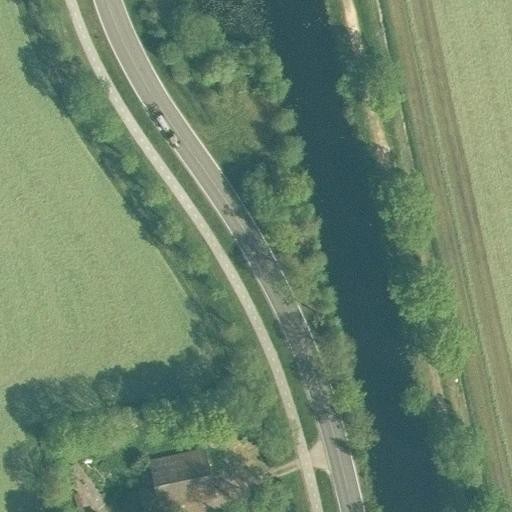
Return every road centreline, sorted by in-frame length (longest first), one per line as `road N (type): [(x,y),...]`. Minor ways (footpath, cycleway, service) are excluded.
road 1 (primary): [(350,511),(327,416),(282,301),(154,99),(106,0)]
road 2 (track): [(463,511),(344,0)]
